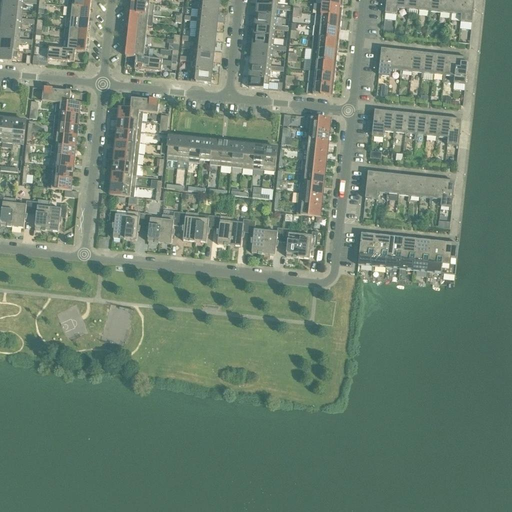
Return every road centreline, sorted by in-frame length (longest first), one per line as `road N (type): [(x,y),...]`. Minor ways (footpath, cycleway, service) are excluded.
road 1 (residential): [(352,111),(329,280),(85,256)]
road 2 (residential): [(85,256),(104,85)]
road 3 (residential): [(352,111),(228,98)]
road 4 (residential): [(228,98),(104,85)]
